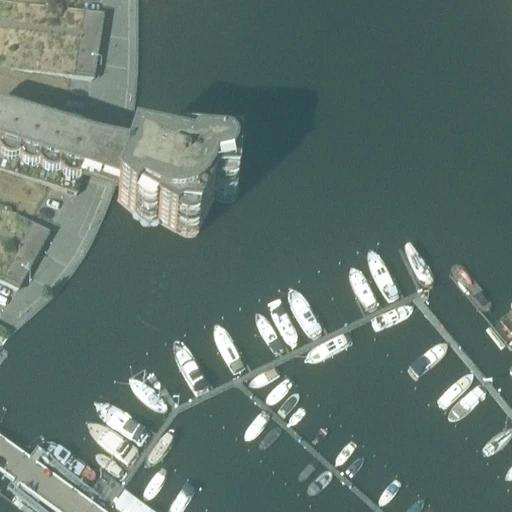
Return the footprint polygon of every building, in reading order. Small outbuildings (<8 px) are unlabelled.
[(0,68),(90,83),(101,17),(0,1),(0,68)] [(107,145),(95,142),(97,135),(0,101),(0,171),(76,198),(81,183),(95,188),(119,196),(117,201),(134,215),(138,211),(175,232),(179,228),(199,229),(217,193),(237,193),(239,156),(179,152),(177,159),(134,150),(107,145)] [(0,284),(15,293),(47,235),(0,208),(0,284)] [(151,511),(124,492),(112,511),(113,511),(151,511)] [(20,511),(0,497),(0,511),(20,511)]
